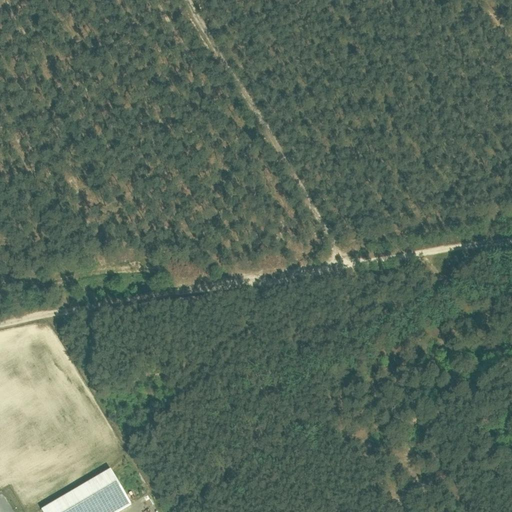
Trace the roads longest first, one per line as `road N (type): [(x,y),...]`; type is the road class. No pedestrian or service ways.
road 1 (track): [(511,238),(0,324)]
road 2 (track): [(185,0),(343,265)]
